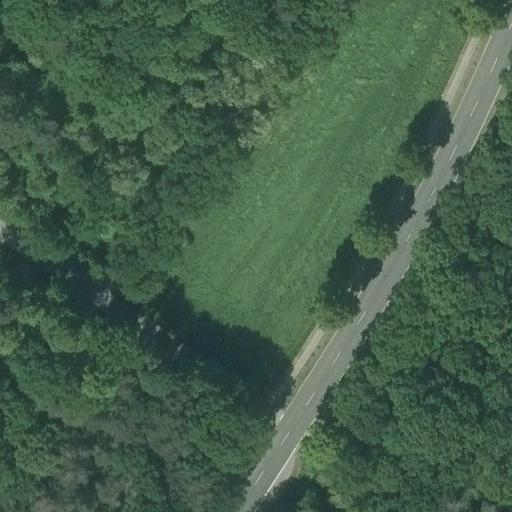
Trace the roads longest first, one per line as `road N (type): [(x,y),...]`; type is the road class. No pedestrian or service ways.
road 1 (track): [(511,484),(376,416),(361,416),(334,439),(286,435),(0,233)]
road 2 (primary): [(236,511),(365,311),(451,157),(511,23)]
road 3 (track): [(340,0),(219,170),(104,306)]
